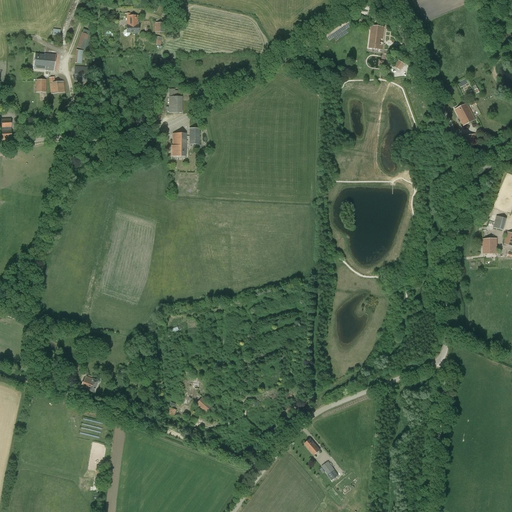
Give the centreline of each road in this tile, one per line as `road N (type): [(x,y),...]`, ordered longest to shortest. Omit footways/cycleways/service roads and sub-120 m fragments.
road 1 (unclassified): [(0,147),(150,137),(259,75),(346,0)]
road 2 (track): [(101,139),(102,10),(171,20),(191,4),(251,19),(272,64)]
road 3 (track): [(263,470),(0,371)]
road 4 (unclassified): [(233,511),(312,416),(433,366),(444,354)]
road 5 (unclassified): [(470,177),(433,87),(383,0)]
road 6 (unclassified): [(444,354),(449,265),(470,177)]
road 7 (unclassified): [(430,511),(444,354)]
